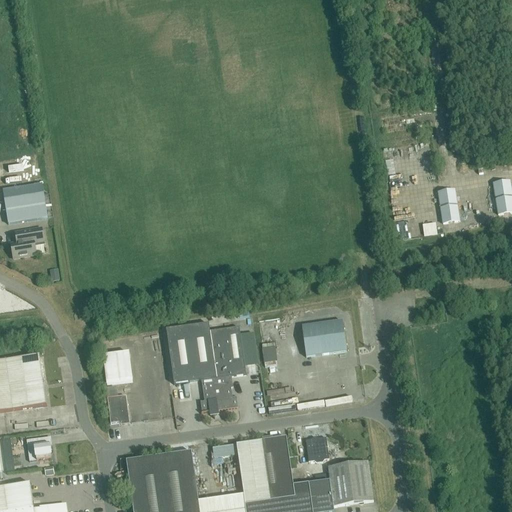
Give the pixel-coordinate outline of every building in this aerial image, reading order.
[(498,216),(503,216),(511,214),(511,194),(510,183),(493,186),(498,216)] [(443,225),(460,223),(455,192),(438,195),(443,225)] [(8,226),(47,219),(44,196),(4,202),(8,226)] [(439,222),(426,224),(428,236),(441,234),(439,222)] [(13,261),(36,257),(34,248),(44,246),(41,230),(17,234),(19,245),(11,246),(13,261)] [(59,282),(58,272),(50,273),(51,283),(59,282)] [(306,359),(347,353),(342,323),(302,328),(306,359)] [(218,413),(239,410),(239,409),(238,409),(236,398),(236,399),(231,400),(230,389),(232,389),(230,379),(246,376),(239,329),(210,333),(209,325),(166,332),(174,386),(202,382),(205,403),(201,404),(201,403),(200,403),(202,414),(201,415),(207,414),(208,414),(210,415),(211,415),(212,416),(213,417),(214,418),(214,419),(214,420),(215,420),(215,419),(214,417),(213,416),(217,413),(218,413)] [(0,413),(47,407),(40,357),(0,362),(0,413)] [(120,398),(117,395),(117,388),(107,389),(108,400),(107,400),(111,425),(129,423),(126,397),(120,398)] [(65,405),(65,415),(77,414),(77,404),(65,405)] [(295,500),(293,487),(291,469),(287,439),(262,443),(271,504),(295,500)] [(327,445),(326,439),(306,442),(309,464),(315,463),(317,465),(323,464),(325,462),(329,461),(327,448),(328,448),(328,445),(327,445)] [(40,447),(39,440),(26,442),(28,454),(35,453),(36,462),(51,460),(49,445),(40,447)] [(213,450),(214,460),(238,457),(237,446),(213,450)] [(69,447),(58,448),(58,460),(70,459),(69,447)] [(126,462),(133,510),(133,511),(199,511),(198,503),(191,453),(126,462)] [(323,483),(317,484),(309,485),(312,511),(333,511),(333,509),(373,503),(368,464),(328,469),(330,482),(323,483)] [(291,469),(293,487),(306,486),(306,479),(305,480),(303,467),(291,469)] [(46,477),(54,476),(53,468),(45,470),(46,477)] [(34,511),(31,485),(0,488),(0,511),(61,511),(56,508),(51,508),(34,511)] [(312,511),(309,485),(306,486),(293,487),(295,500),(271,504),(245,507),(245,511),(312,511)]
